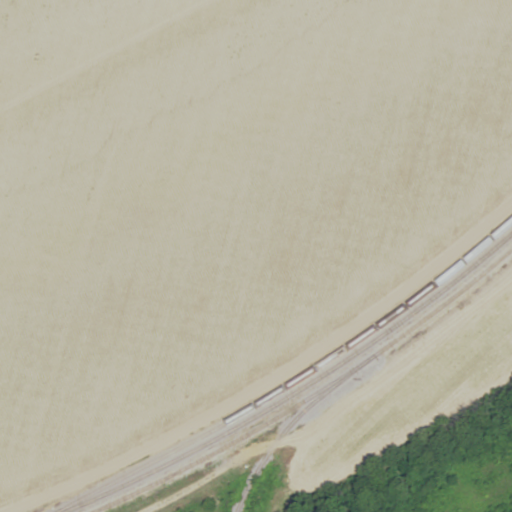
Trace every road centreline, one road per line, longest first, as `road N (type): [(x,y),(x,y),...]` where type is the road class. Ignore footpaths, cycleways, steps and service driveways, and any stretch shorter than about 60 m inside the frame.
road 1 (track): [(0,505),(106,462),(327,343),(511,196)]
road 2 (track): [(147,511),(234,459),(306,433),(511,265)]
